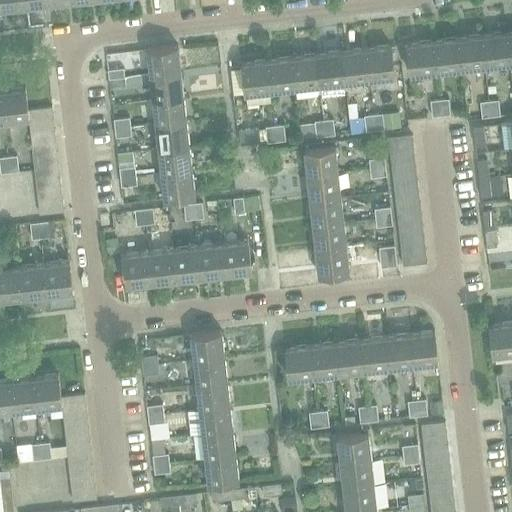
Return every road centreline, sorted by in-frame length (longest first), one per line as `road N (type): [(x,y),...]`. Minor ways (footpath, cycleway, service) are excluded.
road 1 (residential): [(97,317),(76,47),(94,36),(402,0)]
road 2 (residential): [(97,317),(443,284)]
road 3 (residential): [(476,511),(443,284)]
road 4 (residential): [(443,284),(428,127)]
road 5 (residential): [(113,468),(97,317)]
